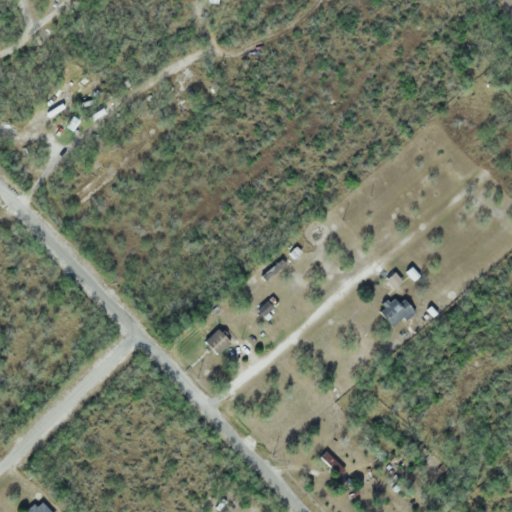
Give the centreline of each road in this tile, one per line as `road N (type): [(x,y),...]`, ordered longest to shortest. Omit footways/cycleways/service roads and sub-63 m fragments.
road 1 (residential): [(306,511),(0,184)]
road 2 (residential): [(0,470),(139,334)]
